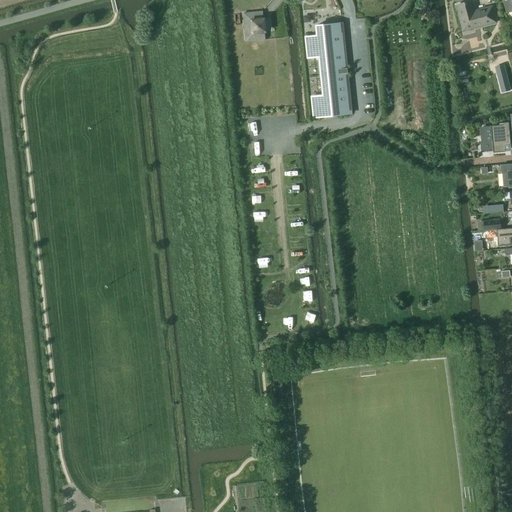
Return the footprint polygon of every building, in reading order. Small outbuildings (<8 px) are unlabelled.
[(464,30),(495,22),(492,8),(474,12),(472,2),(458,6),(464,30)] [(243,14),(246,42),(266,40),(263,12),(243,14)] [(353,114),(343,23),(315,25),(316,35),(304,36),(307,59),(318,58),(322,95),(310,96),(313,118),(353,114)] [(511,91),(506,72),(497,74),(502,93),(511,91)] [(492,127),(480,128),(482,143),(480,143),(481,151),(494,150),(494,152),(505,151),(504,144),(510,144),(508,123),(499,123),(500,126),(492,127)] [(511,164),(501,165),(501,173),(508,172),(509,188),(511,187),(511,164)] [(500,221),(485,222),(485,229),(500,228),(500,221)] [(511,228),(497,230),(499,246),(511,245),(511,238),(511,237),(511,228)]
